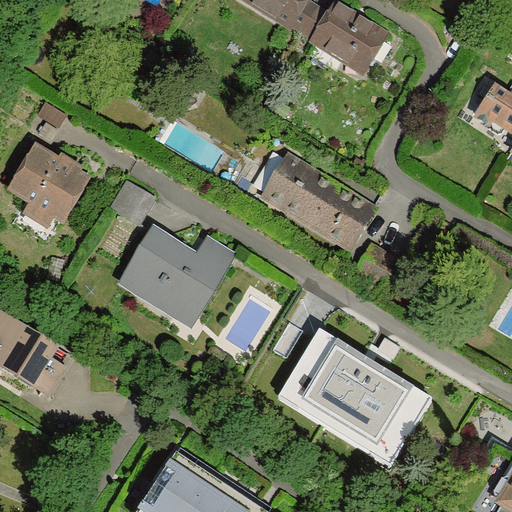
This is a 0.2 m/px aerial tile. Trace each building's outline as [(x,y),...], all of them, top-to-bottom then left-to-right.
[(310,0),(240,0),(366,78),(392,35),(337,1),(330,13),(310,1),(310,0)] [(511,99),(493,87),(472,120),(488,131),(492,126),(511,139),(511,151),(508,157),(511,159),(511,99)] [(36,144),(7,192),(29,206),(22,217),(52,235),(88,176),(36,144)] [(290,152),(261,199),(352,254),(380,207),(290,152)] [(153,199),(127,183),(113,208),(139,223),(153,199)] [(198,256),(153,229),(118,286),(191,330),(236,256),(208,239),(198,256)] [(402,261),(374,244),(357,271),(385,288),(402,261)] [(0,315),(0,366),(47,395),(70,358),(0,315)] [(416,383),(373,356),(382,342),(352,323),(306,396),(379,442),(416,383)] [(264,511),(177,454),(138,511),(264,511)] [(511,511),(511,474),(509,480),(505,481),(496,494),(497,499),(503,502),(500,506),(504,508),(502,511),(511,511)]
